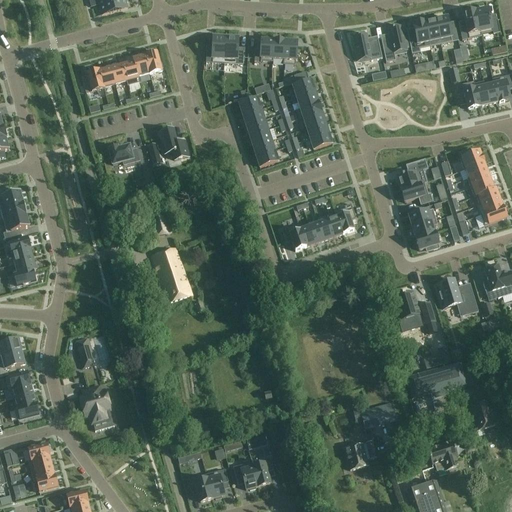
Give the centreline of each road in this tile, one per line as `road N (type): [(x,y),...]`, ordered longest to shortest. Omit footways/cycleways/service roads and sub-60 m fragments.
road 1 (residential): [(391,244),(282,277),(227,130),(195,132),(187,112)]
road 2 (residential): [(6,56),(163,14)]
road 3 (residential): [(163,14),(204,4),(322,9)]
road 4 (residential): [(511,123),(425,142),(363,143)]
road 5 (residential): [(322,9),(363,143)]
road 6 (residential): [(391,244),(405,269),(511,237)]
